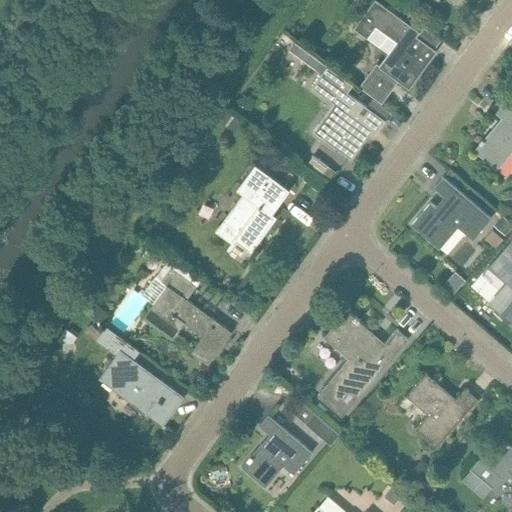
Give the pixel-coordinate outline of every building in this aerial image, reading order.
[(376,0),(374,0),(354,28),(367,38),(370,34),(391,50),(380,66),(377,63),(360,86),(382,103),(398,81),(409,88),(437,51),(434,49),(417,36),(407,29),(411,25),(376,0)] [(295,43),(289,50),(315,69),(320,62),(295,43)] [(322,74),(312,87),(342,109),(321,137),(351,158),(368,135),(365,133),(368,128),(376,134),(386,120),(385,120),(366,106),(346,92),(352,85),(327,67),(322,74)] [(511,107),(500,97),(491,108),(504,120),(495,130),(493,128),(483,139),(482,138),(479,142),(480,143),(474,150),(497,170),(511,152),(511,107)] [(272,214),(275,210),(289,189),(282,184),(255,164),(237,189),(243,193),(216,231),(232,243),(235,240),(251,251),(276,217),(272,214)] [(411,224),(439,249),(458,227),(473,240),(491,218),(443,176),(434,187),(447,198),(438,209),(430,202),(411,224)] [(494,227),(505,237),(511,228),(511,225),(502,217),(494,227)] [(503,239),(493,230),(486,238),(496,247),(503,239)] [(511,238),(488,266),(511,287),(511,299),(500,313),(500,314),(507,319),(511,323),(511,238)] [(224,343),(232,332),(187,299),(196,286),(171,267),(160,281),(155,277),(142,295),(153,304),(143,317),(173,338),(184,322),(203,336),(192,352),(208,364),(219,349),(216,347),(221,341),(224,343)] [(89,314),(89,315),(104,326),(104,325),(112,315),(98,304),(89,314)] [(347,311),(324,337),(349,359),(318,395),(342,416),(408,339),(397,329),(382,346),(370,336),(373,333),(359,321),(359,320),(355,316),(354,317),(347,311)] [(103,331),(97,341),(116,355),(99,378),(130,402),(141,410),(163,426),(185,396),(134,359),(140,351),(106,327),(103,331)] [(414,429),(436,448),(478,399),(467,390),(456,403),(446,394),(448,391),(436,381),(437,380),(433,377),(433,378),(426,372),(405,395),(427,414),(414,429)] [(314,412),(305,422),(326,441),(335,430),(314,412)] [(283,465),(294,474),(313,452),(269,414),(259,425),(272,437),(264,447),(261,444),(251,456),(250,456),(247,459),(248,460),(242,467),(265,487),(283,465)] [(478,459),(470,468),(492,487),(511,504),(511,446),(510,445),(511,444),(507,441),(500,435),(478,460),(478,459)] [(429,472),(419,463),(408,474),(418,484),(429,472)] [(403,496),(392,486),(383,496),(394,506),(403,496)]
